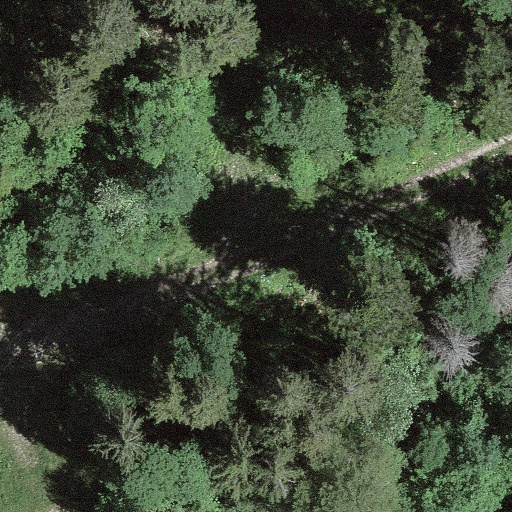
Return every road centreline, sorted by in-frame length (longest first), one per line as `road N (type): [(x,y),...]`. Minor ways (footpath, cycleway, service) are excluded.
road 1 (track): [(511,126),(194,287),(0,314)]
road 2 (track): [(261,0),(241,119),(194,287)]
